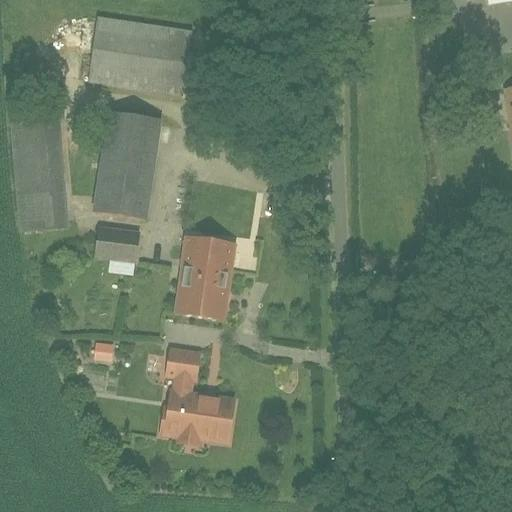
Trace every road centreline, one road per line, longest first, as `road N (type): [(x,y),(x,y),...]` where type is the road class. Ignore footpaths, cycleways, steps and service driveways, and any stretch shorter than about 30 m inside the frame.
road 1 (unclassified): [(349,511),(330,0)]
road 2 (unknown): [(341,289),(511,329)]
